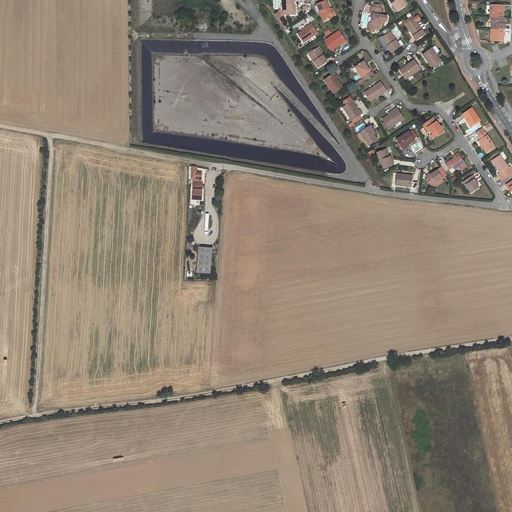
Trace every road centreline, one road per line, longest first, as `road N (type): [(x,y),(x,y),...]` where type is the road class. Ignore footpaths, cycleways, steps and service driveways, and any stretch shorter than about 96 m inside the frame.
road 1 (track): [(511,338),(0,424)]
road 2 (unclassified): [(502,204),(191,161)]
road 3 (track): [(35,415),(51,135)]
road 4 (track): [(191,161),(0,123)]
